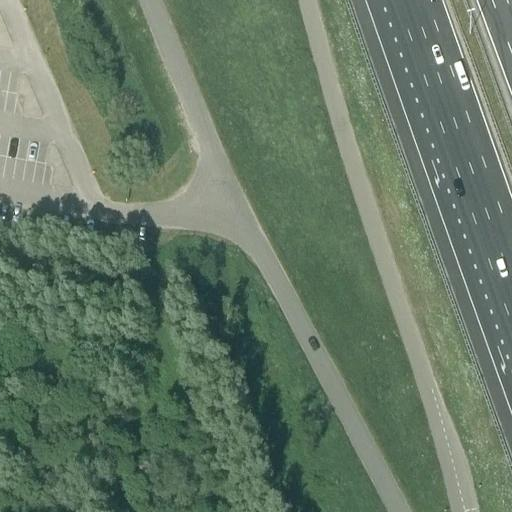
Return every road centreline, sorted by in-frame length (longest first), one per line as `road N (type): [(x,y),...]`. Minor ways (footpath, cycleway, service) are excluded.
road 1 (unclassified): [(305,0),(466,511)]
road 2 (unclassified): [(405,511),(237,200)]
road 3 (motorway): [(412,0),(511,278)]
road 4 (unclassified): [(98,206),(8,0)]
road 5 (unclassified): [(237,200),(150,0)]
road 6 (unclassified): [(98,206),(197,222),(237,200)]
